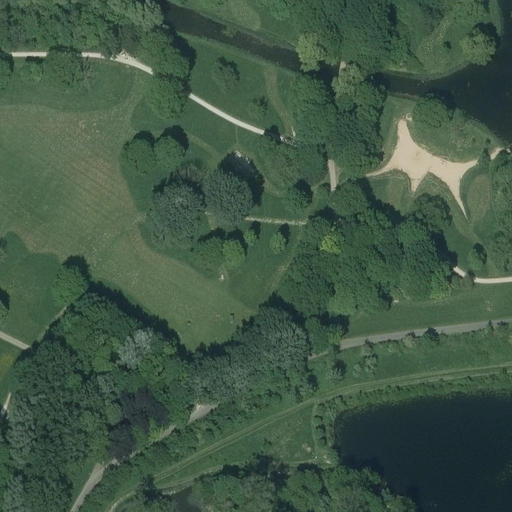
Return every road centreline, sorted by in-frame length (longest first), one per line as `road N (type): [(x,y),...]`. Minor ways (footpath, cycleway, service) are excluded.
road 1 (unclassified): [(74,511),(99,473),(267,370),(367,339),(511,322)]
road 2 (track): [(108,511),(124,496),(316,402),(364,385),(511,367)]
